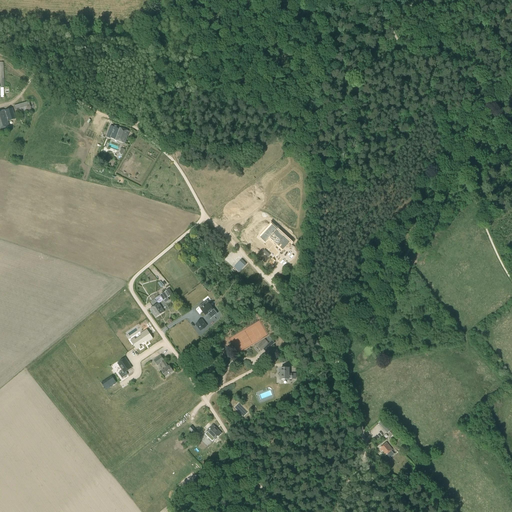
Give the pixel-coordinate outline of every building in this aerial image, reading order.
[(35,109),(35,108),(33,102),(29,103),(28,102),(14,106),(16,114),(17,115),(35,109)] [(0,129),(9,127),(8,121),(15,119),(12,108),(0,111),(0,129)] [(115,140),(125,143),(129,131),(114,126),(111,135),(116,137),(115,140)] [(280,251),(288,242),(275,230),(276,229),(275,229),(274,229),(270,225),(263,233),(262,232),(262,233),(263,234),(261,236),(265,240),(263,242),(264,242),(268,238),(275,245),(274,247),(274,248),(279,251),(279,252),(280,252),(280,251)] [(241,269),(246,264),(241,260),(237,265),(241,269)] [(169,289),(155,298),(158,303),(159,304),(172,295),(169,289)] [(207,302),(202,306),(200,308),(202,311),(205,315),(212,309),(207,302)] [(158,303),(150,309),(156,317),(164,312),(159,304),(158,303)] [(196,325),(200,331),(206,326),(202,320),(196,325)] [(134,338),(130,341),(136,350),(140,347),(139,345),(145,341),(146,343),(153,339),(147,330),(140,334),(141,336),(135,340),(134,338)] [(269,344),(265,340),(258,347),(262,351),(263,349),(266,352),(269,349),(275,343),(272,340),(269,344)] [(160,355),(154,360),(157,365),(160,363),(164,369),(161,371),(165,377),(173,371),(169,366),(168,367),(164,361),(160,355)] [(125,359),(118,363),(123,370),(118,373),(122,379),(128,375),(126,372),(131,368),(125,359)] [(295,379),(295,374),(289,374),(289,368),(281,368),(281,379),(289,379),(289,378),(292,378),(292,379),(295,379)] [(396,433),(383,419),(379,424),(391,437),(396,433)] [(221,433),(213,425),(206,433),(212,439),(210,440),(212,442),(214,441),(221,433)] [(192,426),(189,429),(196,437),(199,434),(192,426)] [(392,450),(386,443),(379,449),(385,456),(392,450)] [(198,466),(185,479),(189,483),(202,470),(198,466)]
